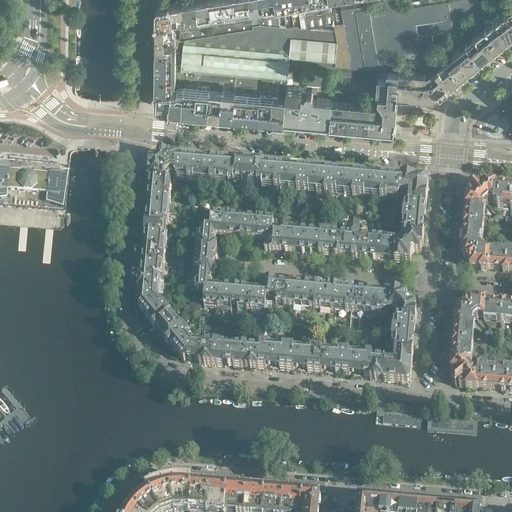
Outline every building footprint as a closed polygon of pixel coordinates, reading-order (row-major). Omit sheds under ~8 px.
[(335,65),(337,42),(335,31),(308,28),(306,15),(304,3),(277,8),(278,14),(279,18),(279,20),(280,23),(260,22),(259,17),(257,6),(276,2),(276,0),(249,0),(251,7),(253,19),(254,27),(235,30),(216,33),(208,35),(199,36),(191,38),(184,39),(180,38),(174,38),(174,50),(173,50),(173,49),(167,49),(167,50),(166,50),(166,52),(156,52),(156,53),(155,61),(156,61),(156,62),(164,62),(173,62),(173,69),(179,69),(184,69),(188,70),(196,70),(203,71),(211,72),(224,73),(237,74),(262,76),(275,77),(274,85),(273,97),(271,117),(284,118),(287,86),(289,66),(335,70),(335,65)] [(186,18),(183,1),(181,1),(181,0),(177,1),(178,2),(172,2),(158,4),(158,5),(157,7),(156,7),(156,23),(157,23),(171,20),(173,21),(174,20),(186,18)] [(212,14),(209,0),(185,0),(183,1),(186,18),(212,14)] [(251,7),(249,0),(209,0),(212,14),(251,7)] [(317,1),(316,0),(276,0),(276,2),(277,8),(304,3),(306,15),(316,14),(318,7),(317,1)] [(323,13),(316,14),(306,15),(308,28),(334,23),(334,19),(330,0),(316,0),(317,1),(321,0),(323,13)] [(434,42),(453,26),(466,15),(471,11),(476,6),(482,2),(481,0),(442,0),(398,7),(396,0),(372,0),(341,5),(343,17),(334,19),(334,23),(337,42),(335,65),(399,71),(397,91),(411,92),(422,93),(425,54),(425,49),(434,42)] [(480,10),(485,6),(482,2),(476,6),(480,10)] [(475,14),(480,10),(476,6),(471,11),(475,14)] [(469,19),(475,14),(471,11),(466,15),(469,19)] [(511,32),(511,19),(505,11),(500,16),(498,14),(490,21),(491,22),(486,27),(499,43),(511,32)] [(254,27),(253,19),(234,22),(235,30),(254,27)] [(174,50),(174,38),(174,22),(173,21),(171,20),(157,23),(156,23),(156,53),(156,52),(166,52),(166,50),(167,50),(167,49),(173,49),(173,50),(174,50)] [(235,30),(234,22),(215,25),(216,33),(235,30)] [(216,33),(215,25),(207,27),(208,35),(216,33)] [(208,35),(207,27),(197,28),(199,36),(208,35)] [(499,43),(486,27),(480,32),(479,30),(471,37),(465,41),(467,43),(480,59),(499,43)] [(199,36),(197,28),(189,30),(191,38),(199,36)] [(191,38),(189,30),(180,31),(180,38),(184,39),(191,38)] [(428,51),(436,45),(434,42),(425,49),(425,54),(427,56),(430,53),(428,51)] [(480,59),(467,43),(460,48),(459,46),(451,52),(452,54),(447,58),(460,74),(480,59)] [(460,74),(447,58),(439,49),(433,54),(436,58),(431,62),(436,67),(435,68),(448,84),(460,74)] [(448,84),(435,68),(436,67),(431,62),(427,56),(425,54),(422,93),(434,94),(441,89),(442,89),(448,84)] [(173,75),(173,69),(173,62),(164,62),(156,62),(156,61),(155,61),(155,75),(173,75)] [(397,96),(397,91),(399,71),(335,65),(335,70),(333,85),(352,87),(353,81),(358,82),(363,82),(369,83),(374,83),(379,84),(379,92),(378,97),(382,102),(382,103),(384,105),(396,106),(397,96)] [(187,77),(188,70),(184,69),(179,69),(179,77),(187,77)] [(195,78),(196,70),(188,70),(187,77),(195,78)] [(203,79),(203,71),(196,70),(195,78),(203,79)] [(210,79),(211,72),(203,71),(203,79),(210,79)] [(223,80),(224,73),(211,72),(210,79),(223,80)] [(236,82),(237,74),(224,73),(223,80),(236,82)] [(237,74),(236,82),(235,94),(233,113),(259,115),(260,96),(261,84),(262,76),(237,74)] [(173,87),(173,75),(155,75),(155,88),(170,90),(171,89),(173,87)] [(274,85),(275,77),(262,76),(261,84),(274,85)] [(330,122),(332,102),(332,98),(313,97),(313,93),(312,91),(303,90),(303,88),(287,86),(284,118),(330,122)] [(170,107),(171,91),(172,90),(171,89),(170,90),(155,88),(155,103),(158,106),(170,107)] [(182,109),(184,89),(178,88),(176,90),(172,90),(171,91),(170,107),(182,109)] [(195,110),(197,90),(184,89),(182,109),(195,110)] [(208,111),(210,91),(197,90),(195,110),(208,111)] [(220,112),(222,92),(210,91),(208,111),(220,112)] [(233,113),(235,94),(222,92),(220,112),(233,113)] [(271,117),(273,97),(260,96),(259,115),(271,117)] [(394,128),(396,106),(384,105),(383,107),(332,102),(330,122),(392,127),(392,128),(394,128)] [(176,179),(178,160),(177,160),(178,158),(168,158),(168,157),(158,156),(158,162),(156,164),(150,164),(149,174),(148,182),(150,183),(150,182),(166,184),(166,183),(166,180),(171,175),(176,176),(175,177),(176,179)] [(188,181),(190,161),(189,161),(186,159),(183,161),(178,160),(176,179),(188,181)] [(0,206),(55,211),(59,173),(60,166),(0,160),(0,206)] [(202,182),(204,164),(204,162),(201,162),(190,161),(188,181),(188,183),(194,184),(194,181),(202,182)] [(216,186),(216,183),(218,164),(207,163),(204,162),(204,164),(202,182),(210,183),(210,185),(216,186)] [(229,184),(230,165),(225,164),(222,163),(219,164),(218,164),(216,183),(229,184)] [(262,187),(264,168),(265,166),(253,165),(252,165),(243,164),(242,164),(230,163),(230,165),(229,184),(234,185),(234,182),(257,184),(257,187),(262,187)] [(275,188),(277,169),(276,169),(273,167),(270,168),(264,168),(262,187),(275,188)] [(289,190),(291,170),(288,170),(277,169),(275,188),(275,191),(281,192),(281,189),(289,190)] [(303,194),(305,172),(293,171),(293,170),(291,170),(289,190),(297,190),(297,193),(303,194)] [(317,192),(319,172),(316,172),(316,173),(305,172),(303,194),(309,194),(309,192),(317,192)] [(331,196),(333,174),(321,173),(319,172),(317,192),(325,193),(325,195),(331,196)] [(345,195),(347,175),(344,175),(333,174),(331,196),(337,197),(337,194),(345,195)] [(358,199),(360,177),(349,176),(349,175),(347,175),(345,195),(353,195),(352,198),(358,199)] [(373,197),(374,177),(372,177),(372,178),(360,177),(358,199),(364,199),(365,197),(373,197)] [(387,198),(388,179),(377,178),(374,177),(373,197),(381,198),(380,201),(386,201),(387,198)] [(399,200),(400,196),(401,180),(395,180),(396,180),(393,178),(389,179),(388,179),(387,198),(399,200)] [(409,197),(411,179),(401,178),(401,180),(400,196),(409,197)] [(428,192),(428,184),(428,183),(427,181),(426,182),(426,181),(418,180),(416,180),(411,179),(409,197),(414,197),(414,195),(427,196),(428,192)] [(168,198),(170,185),(168,184),(166,183),(166,184),(150,182),(150,183),(150,187),(148,189),(149,192),(149,196),(168,198)] [(495,203),(495,197),(500,197),(500,189),(496,188),(496,187),(484,186),(484,187),(478,186),(476,188),(474,186),(473,187),(473,188),(471,189),(469,190),(471,192),(469,194),(468,200),(467,200),(466,210),(467,210),(467,213),(475,213),(475,211),(483,211),(483,208),(489,203),(495,203)] [(511,208),(511,195),(511,189),(508,190),(508,189),(500,189),(500,197),(495,197),(495,203),(494,207),(498,207),(498,209),(503,210),(503,208),(511,208)] [(426,210),(427,196),(414,195),(414,197),(409,197),(408,208),(425,210),(426,210)] [(167,212),(168,204),(170,204),(171,198),(168,198),(149,196),(148,208),(147,210),(167,212)] [(424,216),(426,214),(425,210),(408,208),(407,208),(406,215),(403,215),(403,220),(424,222),(424,216)] [(166,220),(167,212),(147,210),(147,213),(146,224),(166,226),(168,226),(169,220),(166,220)] [(484,233),(485,223),(483,223),(484,211),(483,211),(475,211),(475,213),(467,213),(466,223),(465,223),(464,230),(465,230),(464,240),(472,241),(472,244),(479,245),(481,245),(482,233),(484,233)] [(257,241),(259,222),(259,220),(254,220),(254,222),(231,220),(231,217),(226,217),(226,219),(212,217),(212,216),(203,215),(202,227),(211,228),(211,234),(216,234),(216,237),(257,241)] [(423,228),(424,222),(403,220),(403,226),(405,226),(405,233),(423,235),(423,234),(424,231),(423,228)] [(271,239),(272,235),(273,223),(259,222),(257,241),(265,242),(266,239),(271,239)] [(165,240),(166,226),(146,224),(146,229),(145,229),(144,231),(145,234),(145,239),(145,238),(165,240)] [(215,245),(216,237),(216,234),(211,234),(211,228),(202,227),(201,243),(198,243),(198,248),(217,250),(217,247),(215,245)] [(294,252),(296,231),(290,230),(290,233),(283,232),(283,236),(281,251),(282,251),(285,252),(288,251),(294,252)] [(307,253),(308,235),(301,234),(301,232),(296,231),(294,252),(299,252),(302,254),(306,253),(307,253)] [(319,254),(321,233),(315,233),(315,235),(308,235),(307,253),(308,253),(311,255),(314,254),(319,254)] [(356,258),(358,237),(352,236),(352,239),(342,238),(327,236),(327,234),(321,233),(319,254),(319,257),(324,257),(324,256),(334,257),(334,258),(341,259),(341,257),(352,258),(352,260),(356,260),(356,258)] [(421,255),(421,248),(423,248),(423,247),(424,244),(423,244),(424,235),(423,235),(405,233),(404,242),(400,246),(396,245),(394,261),(394,263),(397,264),(400,264),(403,264),(403,263),(410,263),(411,258),(412,257),(414,255),(415,254),(421,255)] [(281,251),(283,236),(272,235),(271,239),(266,239),(265,242),(265,252),(281,253),(281,251)] [(369,259),(371,240),(364,240),(364,237),(358,237),(356,258),(362,258),(365,260),(368,259),(369,259)] [(163,254),(164,246),(167,246),(167,240),(165,240),(145,238),(145,239),(144,250),(143,252),(163,254)] [(382,260),(384,239),(378,239),(378,241),(371,240),(369,259),(370,259),(373,261),(376,259),(382,260)] [(394,261),(396,245),(396,244),(394,243),(389,242),(389,240),(384,239),(382,260),(387,260),(390,262),(394,261)] [(490,262),(490,257),(485,256),(479,249),(479,245),(472,244),(472,241),(464,240),(464,243),(463,243),(463,245),(462,244),(461,251),(462,251),(462,252),(463,252),(462,260),(467,261),(470,265),(470,269),(480,270),(480,271),(481,271),(481,273),(487,273),(487,272),(489,272),(489,270),(491,270),(492,262),(490,262)] [(218,258),(216,255),(217,250),(198,248),(197,253),(200,254),(199,261),(216,262),(216,261),(218,258)] [(163,262),(163,254),(143,252),(143,255),(144,255),(143,266),(162,268),(165,268),(165,262),(163,262)] [(511,254),(502,253),(502,256),(491,255),(490,257),(490,262),(492,262),(491,270),(503,271),(503,273),(509,274),(509,272),(511,272),(511,254)] [(215,270),(217,267),(216,263),(216,262),(199,261),(198,268),(196,268),(195,273),(215,275),(215,270)] [(161,282),(162,268),(143,266),(142,270),(141,273),(142,276),(141,280),(159,281),(159,282),(161,282)] [(212,287),(212,279),(214,278),(215,275),(195,273),(195,278),(197,279),(196,291),(205,292),(206,289),(211,290),(212,287)] [(158,295),(159,282),(159,281),(141,280),(139,280),(138,293),(140,293),(158,295)] [(277,299),(278,285),(278,283),(262,281),(261,291),(261,294),(266,295),(266,298),(277,299)] [(289,307),(291,287),(285,286),(282,284),(279,285),(278,285),(277,299),(277,303),(283,304),(283,306),(289,307)] [(314,309),(316,289),(311,288),(308,287),(305,288),(302,288),(299,286),(296,287),(291,287),(289,307),(295,307),(295,305),(302,305),(308,306),(308,308),(314,309)] [(351,312),(353,292),(353,290),(349,289),(349,291),(338,290),(338,288),(332,288),(331,289),(321,288),(321,287),(316,286),(316,289),(314,309),(321,309),(321,307),(345,309),(345,312),(351,312)] [(218,307),(220,288),(212,287),(211,290),(206,289),(205,292),(204,306),(218,307)] [(251,310),(253,291),(235,289),(220,288),(218,307),(218,309),(223,309),(223,307),(234,308),(246,309),(246,311),(251,312),(251,310)] [(265,311),(266,298),(266,295),(261,294),(261,291),(253,291),(251,310),(265,311)] [(364,311),(366,293),(365,293),(362,291),(359,293),(353,292),(351,312),(358,313),(358,310),(364,311)] [(377,314),(379,294),(373,294),(370,292),(367,293),(366,293),(364,311),(371,311),(371,314),(377,314)] [(144,315),(158,304),(157,302),(158,295),(140,293),(140,298),(142,300),(142,301),(141,301),(141,302),(140,302),(140,303),(140,304),(140,305),(141,305),(141,306),(141,307),(139,309),(144,315)] [(416,314),(416,306),(410,306),(410,305),(408,302),(408,303),(407,302),(407,296),(400,295),(401,294),(398,294),(398,293),(395,293),(394,293),(391,293),(391,296),(390,311),(395,311),(398,315),(397,325),(414,327),(416,327),(417,318),(417,315),(417,314),(416,314)] [(390,311),(391,296),(390,295),(387,294),(384,295),(379,294),(377,314),(383,315),(383,313),(390,313),(390,311)] [(485,317),(485,312),(487,312),(488,304),(486,304),(486,302),(485,302),(485,300),(479,300),(479,301),(477,301),(477,302),(467,301),(467,305),(463,309),(458,308),(458,315),(458,317),(457,317),(457,318),(456,318),(456,319),(455,319),(454,325),(456,326),(456,327),(456,330),(464,331),(464,328),(472,329),(472,322),(479,316),(485,317)] [(511,306),(506,306),(506,304),(500,303),(500,305),(488,304),(487,312),(485,312),(485,317),(485,319),(496,320),(496,322),(506,323),(506,321),(511,321),(511,306)] [(152,325),(167,312),(164,307),(162,309),(158,304),(144,315),(145,316),(145,319),(148,321),(152,325)] [(160,337),(175,324),(170,318),(171,316),(167,312),(152,325),(151,326),(160,337)] [(169,348),(170,347),(186,334),(182,329),(181,331),(175,324),(160,337),(169,348)] [(414,333),(415,330),(414,327),(397,325),(396,332),(394,332),(393,337),(413,339),(414,333)] [(473,351),(474,341),(472,341),(473,329),(472,329),(464,328),(464,331),(456,330),(455,341),(454,341),(454,343),(454,346),(454,348),(455,348),(454,359),(461,360),(461,363),(469,363),(470,363),(471,351),(473,351)] [(178,356),(192,345),(188,340),(190,339),(186,334),(170,347),(174,351),(175,354),(178,356)] [(412,345),(413,339),(393,337),(393,342),(395,343),(395,350),(396,350),(412,351),(414,348),(412,345)] [(199,364),(201,348),(194,347),(192,345),(178,356),(184,363),(187,361),(188,361),(188,362),(189,363),(190,363),(191,363),(191,362),(192,362),(192,361),(193,361),(195,364),(199,364)] [(245,370),(247,352),(247,349),(242,349),(242,351),(230,350),(219,349),(220,347),(215,346),(214,349),(213,367),(228,369),(245,370)] [(273,372),(275,351),(266,350),(267,348),(261,347),(260,353),(261,353),(259,370),(270,371),(273,372)] [(213,367),(214,349),(201,348),(199,364),(199,366),(213,367)] [(287,372),(289,350),(283,349),(283,352),(275,351),(273,372),(275,371),(287,372)] [(301,374),(302,353),(294,353),(295,350),(289,350),(287,372),(298,373),(301,374)] [(412,371),(412,366),(413,352),(412,351),(396,350),(395,366),(385,365),(383,383),(398,384),(400,384),(408,385),(408,384),(410,383),(410,382),(411,374),(412,371)] [(261,353),(260,353),(247,352),(245,370),(259,372),(259,370),(261,353)] [(315,375),(317,352),(311,352),(311,354),(302,353),(301,374),(303,374),(315,375)] [(328,377),(330,356),(322,355),(322,353),(317,352),(315,375),(326,376),(328,377)] [(342,377),(345,355),(339,354),(338,357),(330,356),(328,377),(331,376),(342,377)] [(356,379),(358,359),(350,358),(350,355),(345,355),(342,377),(354,378),(356,379)] [(370,380),(372,362),(373,357),(367,357),(366,359),(358,359),(356,379),(359,379),(370,380)] [(479,382),(479,375),(473,374),(468,368),(469,363),(461,363),(461,360),(454,359),(453,362),(452,362),(451,373),(452,373),(452,380),(454,382),(452,383),(453,385),(455,387),(456,388),(458,387),(460,389),(466,389),(466,390),(477,391),(477,390),(482,390),(483,382),(479,382)] [(383,383),(385,365),(383,363),(372,362),(370,380),(370,382),(371,382),(375,382),(383,383)] [(494,391),(496,373),(488,372),(488,370),(483,370),(483,372),(479,371),(479,375),(479,382),(483,382),(482,390),(490,391),(494,391)] [(508,393),(510,372),(504,371),(504,374),(496,373),(494,391),(499,392),(498,392),(500,392),(502,394),(505,394),(506,392),(508,393)] [(421,419),(376,415),(375,426),(421,430),(421,419)] [(478,424),(429,420),(428,433),(477,437),(478,424)] [(188,511),(191,486),(185,485),(182,485),(180,485),(177,485),(174,485),(172,486),(169,486),(166,487),(164,487),(161,488),(158,489),(156,490),(152,492),(148,494),(158,511),(170,511),(171,511),(174,511),(178,511),(181,511),(184,511),(188,511)] [(197,511),(225,511),(227,489),(191,486),(188,511),(197,511)] [(244,511),(246,491),(227,489),(225,511),(244,511)] [(263,511),(265,492),(246,491),(244,511),(263,511)] [(282,511),(284,494),(265,492),(263,511),(282,511)] [(158,511),(148,494),(146,495),(143,497),(141,498),(139,500),(136,503),(134,505),(132,507),(130,509),(128,511),(127,511),(158,511)] [(302,511),(304,496),(284,494),(282,511),(302,511)] [(318,511),(319,506),(321,505),(321,501),(320,500),(320,497),(318,497),(317,496),(307,495),(306,496),(304,496),(302,511),(318,511)] [(381,511),(382,503),(370,502),(369,501),(365,500),(363,501),(360,501),(358,511),(381,511)] [(400,511),(401,505),(400,505),(399,503),(395,503),(394,504),(382,503),(381,511),(400,511)]
